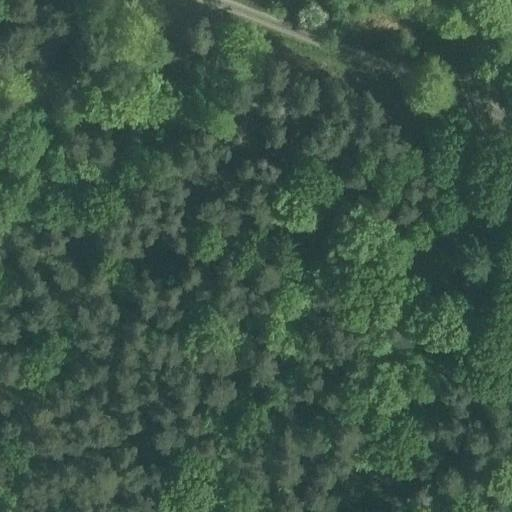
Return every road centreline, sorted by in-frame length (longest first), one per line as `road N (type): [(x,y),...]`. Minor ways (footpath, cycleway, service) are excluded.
road 1 (track): [(511,113),(217,0)]
road 2 (track): [(0,124),(64,0)]
